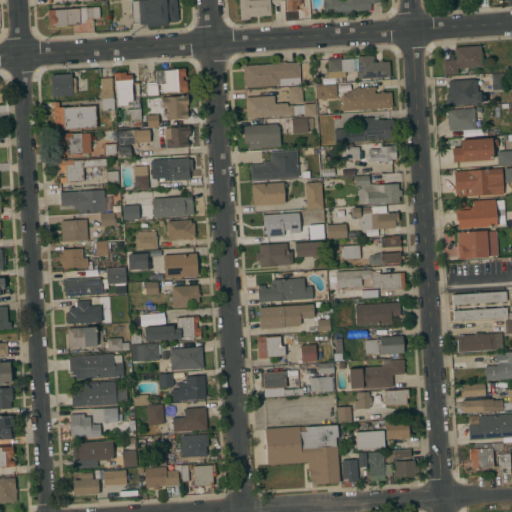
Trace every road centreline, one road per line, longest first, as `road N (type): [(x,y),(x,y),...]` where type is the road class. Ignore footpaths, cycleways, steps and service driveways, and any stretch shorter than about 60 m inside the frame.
road 1 (residential): [(442,511),(407,0)]
road 2 (tertiary): [(511,21),(0,55)]
road 3 (residential): [(241,511),(208,0)]
road 4 (residential): [(46,511),(16,0)]
road 5 (residential): [(511,491),(194,511)]
